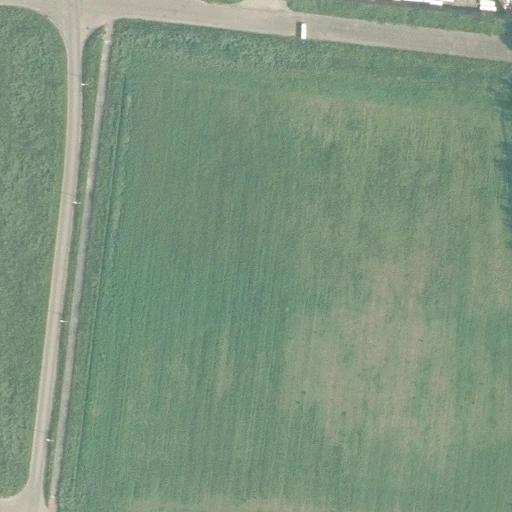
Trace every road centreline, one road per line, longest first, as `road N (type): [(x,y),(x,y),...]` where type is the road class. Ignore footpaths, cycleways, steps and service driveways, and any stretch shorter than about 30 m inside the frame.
road 1 (unclassified): [(35,511),(76,159),(72,7)]
road 2 (unclassified): [(72,7),(511,57)]
